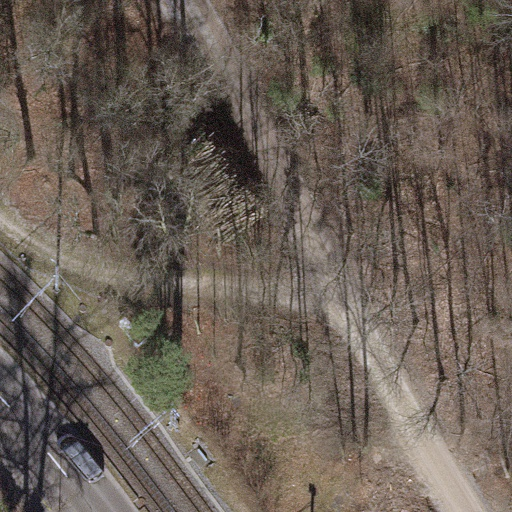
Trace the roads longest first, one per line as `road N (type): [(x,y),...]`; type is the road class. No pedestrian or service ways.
road 1 (track): [(185,0),(348,316)]
road 2 (track): [(348,316),(463,511)]
road 3 (secondary): [(0,395),(95,511)]
